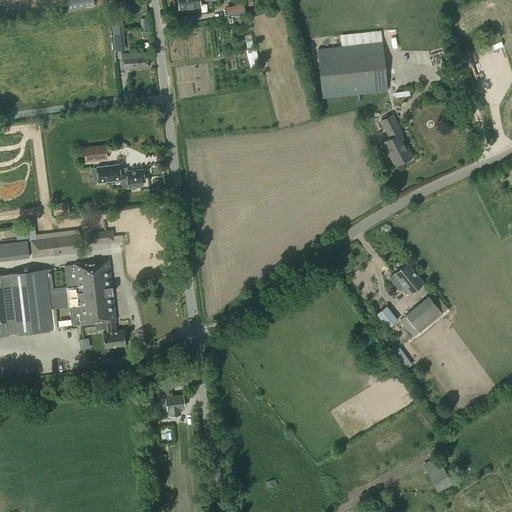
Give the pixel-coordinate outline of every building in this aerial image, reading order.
[(82,0),(66,3),(67,10),(94,6),(93,0),(82,0)] [(126,1),(114,0),(113,7),(124,8),(125,8),(126,1)] [(177,0),(178,9),(200,6),(199,0),(177,0)] [(243,3),(225,6),(226,15),(245,12),(243,3)] [(125,50),(124,34),(123,22),(113,23),(114,35),(115,50),(125,50)] [(341,47),(317,49),(323,97),(387,90),(382,42),(381,30),(340,35),(341,47)] [(242,49),(245,48),(247,56),(254,55),(250,31),(239,33),(242,49)] [(133,53),(121,54),(122,67),(128,66),(128,69),(148,67),(146,54),(133,55),(133,53)] [(392,114),(381,120),(390,138),(383,142),(395,165),(405,159),(405,160),(410,157),(411,156),(400,133),(401,133),(392,114)] [(106,158),(105,145),(84,148),(85,161),(106,158)] [(144,181),(142,169),(120,172),(119,164),(91,168),(93,183),(127,178),(129,188),(142,186),(142,181),(144,181)] [(68,201),(53,203),(55,215),(70,213),(68,201)] [(0,228),(0,239),(23,238),(22,227),(0,228)] [(112,230),(91,233),(92,242),(102,241),(102,243),(113,241),(112,236),(112,230)] [(79,234),(30,240),(32,256),(81,250),(79,234)] [(27,240),(0,243),(0,260),(29,256),(27,240)] [(0,274),(0,335),(7,335),(7,334),(16,333),(16,334),(52,329),(49,310),(69,307),(71,324),(81,323),(81,324),(94,323),(95,330),(106,329),(106,332),(102,332),(104,347),(125,345),(123,330),(115,331),(114,320),(115,320),(108,259),(73,263),(74,264),(64,265),(66,286),(53,288),(50,269),(46,269),(9,273),(9,274),(0,275),(0,274)] [(406,263),(393,273),(410,293),(422,283),(406,263)] [(406,315),(400,320),(412,336),(418,331),(419,331),(441,313),(441,312),(446,308),(434,292),(428,297),(428,296),(405,315),(406,315)] [(385,306),(376,313),(387,327),(397,320),(385,306)] [(371,342),(362,349),(368,358),(378,351),(377,350),(381,347),(373,336),(369,339),(371,342)] [(403,369),(411,364),(399,346),(391,351),(403,369)] [(157,387),(153,388),(155,398),(157,398),(158,405),(159,405),(159,410),(167,409),(168,415),(180,413),(179,408),(184,407),(182,394),(169,396),(167,387),(167,386),(157,387)] [(436,455),(422,463),(436,490),(450,482),(436,455)]
